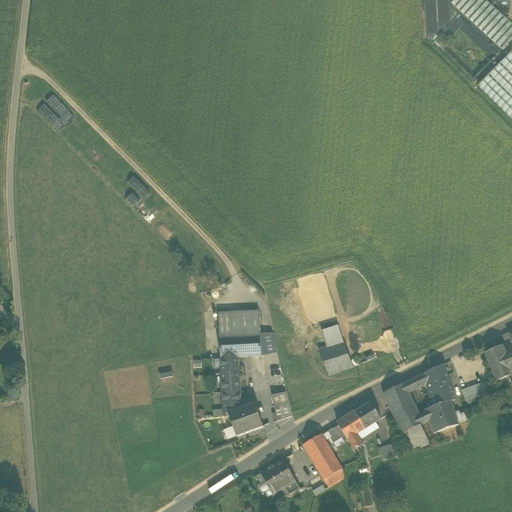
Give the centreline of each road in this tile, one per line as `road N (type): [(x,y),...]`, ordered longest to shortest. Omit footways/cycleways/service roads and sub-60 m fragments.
road 1 (unclassified): [(26,0),(9,177),(34,511)]
road 2 (unclassified): [(175,511),(336,408),(511,322)]
